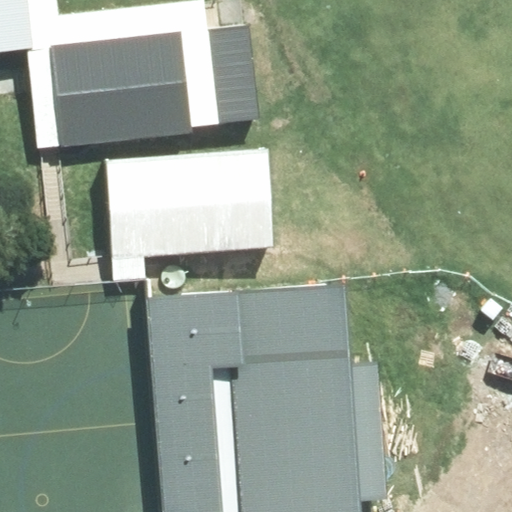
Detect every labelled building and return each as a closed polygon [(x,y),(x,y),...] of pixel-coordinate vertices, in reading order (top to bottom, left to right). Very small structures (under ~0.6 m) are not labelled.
[(0,0),(0,52),(24,49),(33,48),(27,0),(0,0)] [(27,0),(33,48),(24,49),(34,148),(60,146),(50,47),(181,34),(191,127),(258,121),(246,25),(206,29),(201,0),(196,0),(57,15),(55,0),(27,0)] [(181,34),(50,47),(60,146),(191,133),(191,127),(181,34)] [(263,152),(116,159),(120,258),(268,251),(263,152)] [(362,511),(336,281),(150,302),(173,511),(362,511)]
